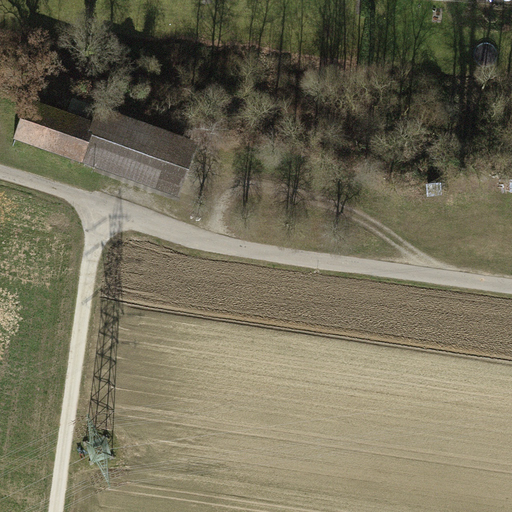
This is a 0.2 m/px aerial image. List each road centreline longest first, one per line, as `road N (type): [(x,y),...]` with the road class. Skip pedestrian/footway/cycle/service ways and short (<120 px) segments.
road 1 (residential): [(511,285),(197,240),(96,205)]
road 2 (residential): [(96,205),(54,511)]
